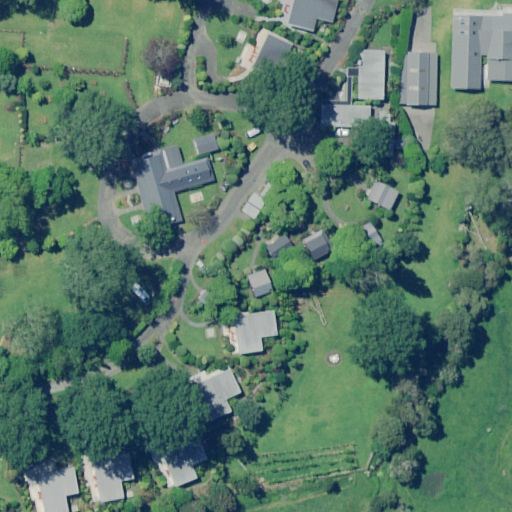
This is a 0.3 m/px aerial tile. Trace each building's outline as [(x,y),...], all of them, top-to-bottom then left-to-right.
[(336,1),(330,0),(292,0),(286,25),(311,32),(314,19),(330,23),(336,1)] [(511,10),(496,10),(493,73),(511,73),(511,10)] [(145,13),(135,11),(131,24),(141,27),(145,13)] [(290,46),(266,35),(251,69),(290,87),(301,64),(285,57),(290,46)] [(381,45),(355,44),(353,98),(379,100),(381,45)] [(430,105),(432,54),(405,53),(403,104),(430,105)] [(367,127),(367,105),(320,104),(319,126),(367,127)] [(394,115),(377,115),(375,159),(392,160),(394,115)] [(48,147),(34,147),(34,159),(47,160),(48,147)] [(166,169),(160,149),(128,158),(148,228),(180,219),(172,190),(210,179),(204,159),(166,169)] [(397,192),(374,182),(366,200),(388,211),(397,192)] [(247,202),(258,210),(263,202),(252,195),(247,202)] [(258,210),(247,202),(241,212),(252,219),(258,210)] [(371,223),(359,229),(370,251),(382,245),(371,223)] [(331,250),(321,232),(302,243),(312,261),(331,250)] [(286,248),(279,238),(264,248),(271,258),(286,248)] [(163,278),(152,272),(145,284),(156,290),(163,278)] [(270,292),(263,272),(246,277),(252,298),(270,292)] [(143,285),(130,280),(125,292),(138,298),(143,285)] [(270,310),(230,316),(236,355),(259,351),(257,339),(274,336),(270,310)] [(226,368),(190,385),(208,420),(229,410),(223,399),(238,391),(226,368)] [(194,434),(158,450),(173,486),(195,477),(189,465),(205,459),(194,434)] [(90,457),(99,500),(121,496),(117,480),(131,477),(126,450),(90,457)] [(33,472),(41,511),(57,511),(66,510),(63,493),(75,490),(70,465),(33,472)]
